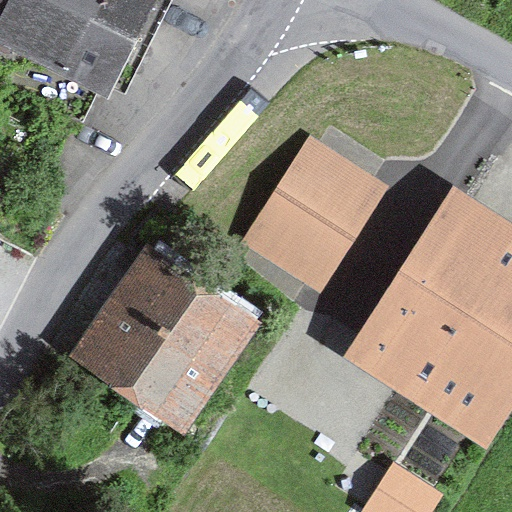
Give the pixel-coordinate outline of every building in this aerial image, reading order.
[(1,0),(0,2),(0,81),(83,122),(144,0),(1,0)] [(310,155),(260,234),(315,269),(366,190),(310,155)] [(511,254),(458,220),(377,345),(478,410),(511,358),(511,254)] [(101,318),(79,350),(138,390),(131,401),(162,422),(233,317),(143,256),(119,291),(133,305),(118,326),(101,318)] [(363,510),(365,511),(436,511),(449,492),(397,458),(363,510)]
